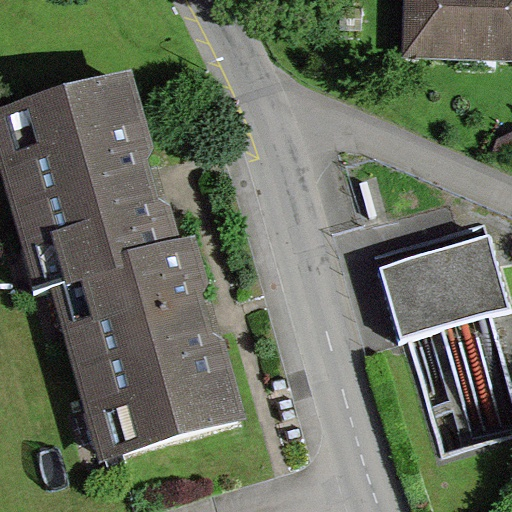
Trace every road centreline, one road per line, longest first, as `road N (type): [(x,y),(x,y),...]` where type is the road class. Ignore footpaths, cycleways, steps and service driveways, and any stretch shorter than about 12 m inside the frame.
road 1 (residential): [(377,511),(263,138)]
road 2 (residential): [(511,204),(325,132),(263,138)]
road 3 (residential): [(263,138),(203,0)]
